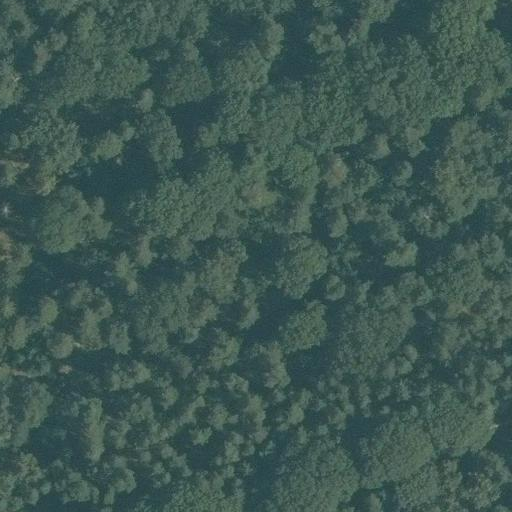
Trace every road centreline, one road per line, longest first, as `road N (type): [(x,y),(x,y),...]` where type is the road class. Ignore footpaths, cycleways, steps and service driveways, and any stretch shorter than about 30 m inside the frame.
road 1 (track): [(511,421),(376,470)]
road 2 (track): [(376,470),(261,511)]
